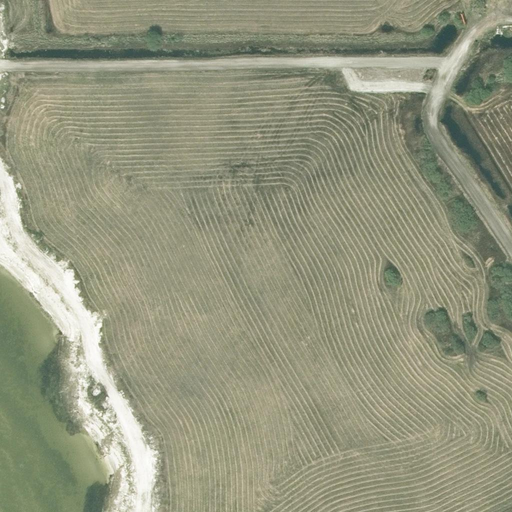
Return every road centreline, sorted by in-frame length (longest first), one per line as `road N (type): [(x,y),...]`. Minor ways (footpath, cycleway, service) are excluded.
road 1 (track): [(451,67),(3,65)]
road 2 (track): [(511,23),(502,16),(476,23),(430,115),(433,133),(511,249)]
